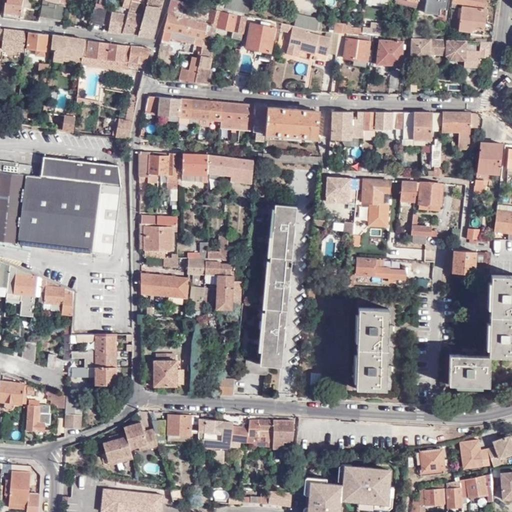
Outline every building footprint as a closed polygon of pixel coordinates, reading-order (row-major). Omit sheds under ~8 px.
[(4,2),(2,12),(22,14),(24,0),(5,0),(6,2),(4,2)] [(127,13),(121,33),(136,35),(145,3),(139,1),(139,0),(130,0),(131,0),(129,8),(127,13)] [(130,0),(124,0),(122,6),(129,8),(131,0),(130,0)] [(147,0),(137,35),(149,36),(154,33),(163,0),(147,0)] [(169,37),(198,44),(202,6),(179,0),(170,0),(159,49),(166,51),(169,37)] [(248,0),(225,0),(224,2),(223,5),(246,12),(248,0)] [(446,13),(447,0),(425,0),(423,13),(432,14),(432,11),(446,13)] [(483,0),(452,0),(452,6),(456,7),(457,3),(461,3),(458,29),(470,31),(469,35),(480,37),(480,34),(482,34),(485,9),(482,9),(483,0)] [(40,1),(38,15),(62,20),(65,6),(40,1)] [(112,5),(111,11),(127,13),(129,8),(112,5)] [(94,6),(90,21),(101,24),(105,10),(94,6)] [(198,44),(201,45),(202,42),(204,33),(209,8),(202,6),(198,44)] [(209,8),(204,33),(215,36),(217,26),(233,29),(231,38),(239,39),(242,16),(209,8)] [(111,11),(107,31),(121,33),(127,13),(111,11)] [(316,25),(317,18),(296,12),(292,24),(306,28),(315,31),(316,25)] [(341,32),(343,20),(336,19),(333,32),(339,32),(341,32)] [(347,33),(359,33),(360,29),(360,27),(351,27),(351,20),(343,19),(343,20),(341,32),(347,33)] [(268,49),(272,26),(248,21),(243,46),(253,47),(252,51),(259,52),(259,48),(268,49)] [(328,52),(331,32),(325,31),(324,35),(305,30),(306,28),(292,24),(282,21),(280,30),(288,32),(289,27),(292,28),(285,53),(299,57),(301,49),(314,53),(315,49),(327,53),(328,52)] [(423,22),(414,21),(411,37),(420,37),(423,22)] [(373,29),(360,29),(359,33),(374,34),(377,34),(381,35),(383,25),(374,24),(373,29)] [(23,52),(25,32),(10,30),(4,30),(2,50),(23,52)] [(331,32),(328,52),(336,53),(339,32),(333,32),(331,32)] [(44,57),(47,35),(28,33),(26,50),(36,51),(35,56),(44,57)] [(82,56),(84,40),(84,39),(55,36),(53,52),(52,61),(62,62),(63,60),(64,54),(82,56)] [(411,37),(410,36),(409,60),(429,60),(429,53),(444,54),(449,60),(464,61),(465,54),(479,55),(478,57),(490,59),(492,41),(476,40),(473,40),(447,39),(420,37),(411,37)] [(345,47),(344,56),(349,57),(349,61),(366,62),(368,40),(346,37),(346,38),(345,47)] [(81,62),(127,68),(127,66),(128,62),(145,65),(149,48),(84,40),(82,56),(81,62)] [(377,65),(400,66),(401,42),(378,41),(377,65)] [(200,53),(195,77),(194,82),(208,83),(210,70),(209,69),(213,44),(202,42),(201,45),(200,53)] [(339,46),(337,55),(344,56),(345,47),(339,46)] [(191,55),(189,69),(181,67),(178,81),(194,82),(195,77),(197,53),(196,57),(191,55)] [(81,62),(82,56),(64,54),(63,60),(81,62)] [(37,72),(47,73),(48,65),(37,64),(37,72)] [(233,85),(250,87),(250,74),(235,71),(233,85)] [(342,81),(340,93),(348,93),(349,82),(342,81)] [(115,137),(129,139),(138,95),(131,94),(126,120),(118,119),(115,137)] [(265,134),(266,109),(267,107),(267,105),(149,96),(148,97),(147,98),(145,109),(158,110),(158,114),(198,118),(208,118),(219,119),(218,127),(249,129),(249,122),(253,122),(253,129),(253,131),(256,131),(256,140),(263,140),(264,134),(265,134)] [(283,108),(274,107),(274,110),(266,109),(265,134),(317,137),(320,113),(312,113),(312,110),(283,108)] [(351,111),(332,111),(331,128),(330,128),(329,139),(349,139),(350,137),(363,137),(364,111),(357,111),(357,118),(351,119),(351,111)] [(364,111),(363,137),(373,138),(373,131),(375,131),(376,128),(391,129),(391,112),(364,111)] [(403,112),(402,138),(431,139),(431,130),(432,112),(425,113),(403,112)] [(431,130),(441,130),(442,113),(432,112),(431,130)] [(442,113),(441,130),(457,131),(457,150),(469,150),(469,128),(476,128),(476,113),(442,113)] [(59,130),(73,132),(73,128),(73,125),(75,115),(66,115),(65,121),(60,121),(59,130)] [(435,165),(434,177),(439,177),(440,159),(440,140),(435,139),(435,145),(433,145),(432,165),(435,165)] [(502,143),(480,142),(477,172),(499,174),(502,143)] [(139,152),(139,177),(148,177),(148,181),(148,183),(157,183),(156,174),(167,175),(167,188),(170,188),(170,200),(177,200),(176,153),(139,152)] [(207,154),(183,153),(182,173),(208,174),(207,172),(207,154)] [(322,156),(263,153),(263,160),(267,160),(322,163),(322,156)] [(232,157),(207,154),(207,172),(228,175),(228,178),(231,179),(231,175),(232,157)] [(251,177),(253,159),(251,159),(232,157),(231,175),(251,177)] [(333,157),(328,157),(328,169),(329,170),(338,170),(338,166),(333,166),(333,157)] [(0,163),(0,242),(112,254),(113,254),(119,186),(118,166),(42,159),(40,178),(17,176),(18,166),(0,163)] [(369,164),(361,163),(361,172),(366,172),(368,172),(369,164)] [(250,184),(251,177),(231,175),(231,179),(231,181),(250,184)] [(357,178),(327,176),(326,201),(328,201),(328,204),(347,206),(347,202),(350,202),(350,188),(356,188),(357,178)] [(389,180),(364,179),(363,201),(381,202),(382,191),(388,192),(389,180)] [(482,180),(474,180),(472,194),(484,195),(484,186),(482,186),(482,180)] [(402,181),(400,201),(413,202),(414,193),(415,182),(402,181)] [(419,182),(415,182),(414,193),(420,194),(418,204),(440,206),(442,184),(419,182)] [(511,205),(498,204),(497,210),(511,212),(511,205)] [(297,206),(276,205),(263,359),(249,358),(247,373),(269,374),(270,361),(283,361),(288,310),(290,310),(290,306),(288,306),(292,267),(294,267),(294,262),(292,261),(297,206)] [(508,240),(511,240),(511,212),(497,210),(496,216),(494,231),(509,232),(508,240)] [(425,236),(436,237),(436,236),(436,232),(429,231),(430,227),(416,226),(417,214),(412,214),(411,231),(410,235),(412,235),(425,236)] [(142,215),(141,224),(177,226),(177,218),(142,215)] [(316,219),(314,234),(323,234),(324,220),(316,219)] [(353,234),(353,228),(354,222),(344,221),(343,233),(353,234)] [(141,224),(140,224),(140,229),(145,229),(145,249),(164,249),(172,250),(172,231),(177,231),(177,226),(141,224)] [(478,229),(468,228),(466,240),(470,240),(475,240),(477,240),(478,229)] [(219,235),(218,248),(222,248),(222,251),(208,251),(208,258),(222,258),(223,259),(227,259),(228,235),(219,235)] [(425,244),(425,236),(412,235),(412,244),(425,244)] [(490,253),(453,252),(452,275),(474,276),(474,272),(490,272),(490,253)] [(164,258),(164,266),(178,267),(177,255),(172,254),(172,258),(164,258)] [(207,258),(200,258),(188,257),(187,273),(205,274),(206,261),(207,258)] [(378,259),(356,258),(355,273),(372,275),(372,276),(387,277),(387,278),(404,279),(404,270),(387,268),(387,267),(378,266),(378,259)] [(205,274),(205,275),(217,276),(215,310),(240,311),(241,280),(234,280),(234,275),(230,275),(231,264),(220,264),(220,262),(206,261),(205,274)] [(0,287),(7,288),(9,265),(0,262),(0,264),(0,287)] [(40,285),(40,279),(21,270),(9,265),(7,288),(6,292),(6,293),(20,295),(20,299),(20,303),(21,303),(20,318),(32,319),(33,299),(34,299),(35,284),(40,285)] [(140,273),(140,293),(186,298),(188,279),(140,273)] [(511,276),(490,276),(489,357),(449,356),(449,386),(489,387),(490,357),(511,358),(511,276)] [(70,335),(71,292),(40,279),(40,285),(39,300),(43,300),(43,309),(61,310),(61,314),(68,315),(67,325),(64,324),(64,336),(70,335)] [(191,285),(190,302),(194,302),(193,310),(185,309),(185,317),(184,320),(200,320),(201,317),(202,304),(204,286),(191,285)] [(359,308),(356,389),(387,391),(389,309),(359,308)] [(115,352),(115,335),(95,335),(95,350),(87,350),(86,352),(115,352)] [(23,342),(22,358),(34,363),(35,343),(23,342)] [(115,369),(115,352),(86,352),(69,352),(63,353),(62,361),(72,361),(72,359),(84,360),(84,369),(115,369)] [(48,354),(47,368),(62,373),(62,361),(54,357),(55,354),(48,354)] [(177,386),(177,380),(177,367),(177,360),(176,360),(176,354),(166,354),(166,360),(154,360),(154,386),(177,386)] [(177,367),(177,380),(185,380),(186,367),(177,367)] [(116,388),(115,369),(84,369),(84,370),(68,370),(68,372),(71,373),(71,377),(95,377),(94,385),(96,385),(96,390),(108,391),(108,388),(116,388)] [(26,404),(26,393),(27,387),(27,384),(27,381),(24,380),(24,384),(16,383),(16,380),(0,374),(1,372),(0,371),(0,400),(5,401),(5,406),(6,409),(11,409),(14,406),(14,403),(26,404)] [(311,372),(309,384),(320,384),(321,372),(311,372)] [(218,393),(232,394),(234,378),(219,377),(218,393)] [(57,407),(64,408),(65,396),(52,391),(48,389),(47,393),(48,393),(47,399),(51,400),(50,404),(57,405),(57,407)] [(74,400),(65,396),(64,408),(64,414),(74,414),(74,400)] [(26,429),(44,430),(44,424),(49,424),(50,413),(49,413),(49,405),(38,404),(39,401),(29,400),(28,405),(26,429)] [(166,434),(190,435),(190,430),(199,430),(199,422),(199,418),(199,414),(167,413),(166,434)] [(80,415),(74,414),(64,414),(64,427),(79,428),(80,415)] [(251,417),(250,424),(248,439),(247,440),(251,441),(252,433),(266,434),(266,440),(274,440),(276,419),(251,417)] [(199,450),(206,451),(207,448),(214,448),(224,449),(225,446),(222,441),(224,420),(199,418),(199,422),(199,430),(199,438),(199,439),(199,450)] [(276,419),(274,440),(273,445),(273,447),(283,448),(284,441),(292,442),(294,430),(294,420),(276,419)] [(165,420),(151,420),(153,428),(157,444),(165,444),(166,436),(164,436),(165,420)] [(157,444),(153,428),(144,431),(141,421),(124,426),(125,431),(130,448),(138,446),(147,443),(148,448),(158,444),(157,444)] [(230,439),(247,442),(247,440),(248,439),(250,424),(242,423),(241,426),(231,425),(230,439)] [(130,448),(125,431),(109,436),(110,440),(102,442),(107,459),(117,457),(118,462),(133,458),(130,448)] [(251,443),(273,445),(274,440),(266,440),(266,434),(252,433),(251,441),(251,443)] [(486,448),(486,449),(489,458),(492,466),(500,463),(498,458),(511,452),(511,444),(509,435),(492,441),(493,446),(486,448)] [(489,464),(486,449),(479,450),(478,439),(459,441),(462,468),(489,464)] [(433,450),(432,448),(427,448),(427,451),(421,451),(422,467),(420,467),(420,471),(443,469),(440,449),(433,450)] [(339,511),(341,499),(358,501),(358,498),(363,498),(363,501),(387,503),(390,470),(372,468),(372,467),(357,466),(357,467),(344,466),(343,483),(310,481),(309,495),(310,495),(309,502),(312,502),(312,507),(309,507),(308,511),(339,511)] [(26,509),(28,498),(30,472),(11,470),(10,479),(8,495),(7,507),(26,509)] [(511,471),(500,473),(502,499),(511,498),(511,471)] [(466,511),(465,496),(486,494),(486,485),(491,485),(490,473),(459,479),(461,505),(462,511),(466,511)] [(458,480),(454,481),(446,483),(447,505),(447,506),(461,505),(459,479),(458,480)] [(447,505),(446,483),(418,489),(418,497),(419,506),(426,506),(426,507),(443,506),(443,505),(447,505)] [(189,489),(189,501),(197,501),(198,491),(198,484),(193,484),(193,489),(189,489)] [(104,511),(159,511),(161,494),(106,489),(104,511)] [(266,503),(279,505),(280,493),(267,491),(267,497),(266,503)] [(220,502),(238,502),(239,500),(239,495),(221,493),(221,495),(220,502)] [(239,500),(266,503),(267,497),(249,495),(249,496),(239,495),(239,500)]
